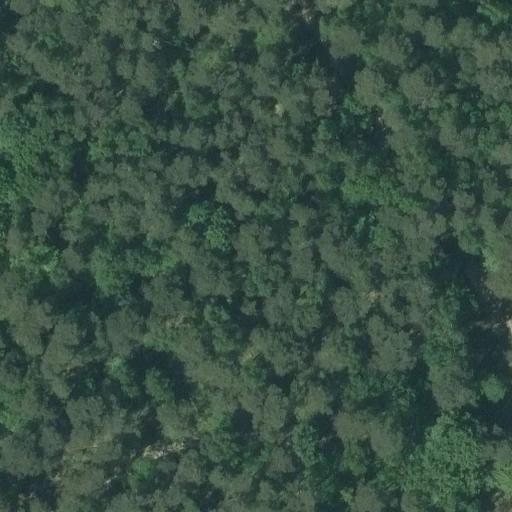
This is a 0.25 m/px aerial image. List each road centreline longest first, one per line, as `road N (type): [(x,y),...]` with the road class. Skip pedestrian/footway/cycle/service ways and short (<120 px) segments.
road 1 (track): [(511,352),(444,220),(298,0)]
road 2 (track): [(395,451),(202,442),(157,458),(77,511)]
road 3 (track): [(395,451),(445,448),(511,427)]
